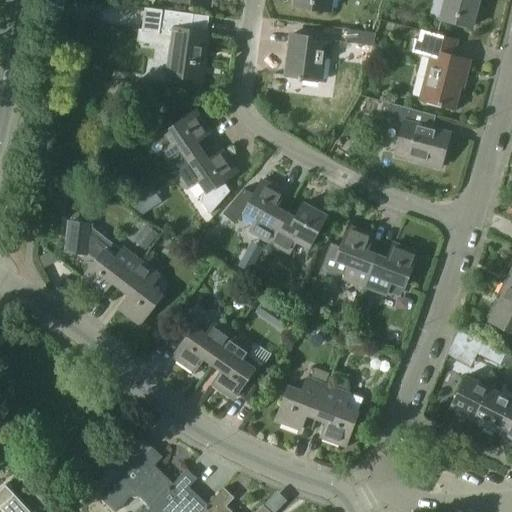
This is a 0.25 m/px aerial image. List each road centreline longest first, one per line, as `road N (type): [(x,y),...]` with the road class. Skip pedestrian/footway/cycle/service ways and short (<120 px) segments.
road 1 (tertiary): [(352,501),(204,438),(45,301),(0,275)]
road 2 (residential): [(464,243),(255,121),(247,81),(254,0)]
road 3 (residential): [(464,243),(383,456),(384,487)]
road 4 (residential): [(464,243),(511,69)]
road 5 (tertiary): [(384,487),(414,505),(511,502)]
